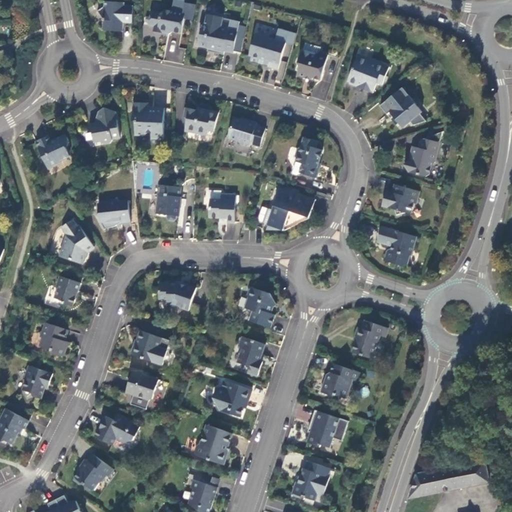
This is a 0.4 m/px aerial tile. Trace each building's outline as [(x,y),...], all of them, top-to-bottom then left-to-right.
[(125,3),(105,2),(105,7),(98,11),(104,20),(103,31),(116,32),(117,29),(123,29),(124,23),(133,24),(134,6),(125,6),(125,3)] [(182,34),(186,14),(176,12),(166,10),(161,13),(152,11),(149,25),(154,27),(154,32),(162,33),(166,31),(169,35),(173,32),(182,34)] [(224,18),(207,15),(205,24),(201,24),(198,35),(200,35),(198,46),(209,48),(208,50),(215,51),(214,53),(224,55),(225,51),(234,53),(240,22),(231,20),(229,29),(222,28),(224,19),(224,18)] [(224,19),(222,28),(229,29),(231,20),(224,19)] [(286,43),(256,34),(250,56),(270,62),(269,67),(279,70),(286,43)] [(314,56),(302,52),(299,64),(300,67),(298,76),(313,80),(313,78),(321,80),(329,55),(319,53),(314,56)] [(390,67),(358,55),(348,82),(361,87),(361,89),(372,93),(373,91),(374,92),(377,83),(383,85),(390,67)] [(394,117),(402,126),(410,120),(413,124),(425,120),(419,112),(416,108),(418,106),(402,86),(379,105),(387,113),(389,111),(391,109),(396,115),(394,117)] [(149,104),(134,103),(133,122),(136,122),(136,136),(145,136),(148,134),(152,134),(151,139),(164,140),(165,108),(153,108),(153,110),(148,110),(149,104)] [(93,133),(94,143),(101,142),(101,143),(104,145),(110,144),(113,141),(112,140),(120,139),(116,112),(105,108),(99,112),(96,119),(99,120),(98,124),(97,123),(89,125),(90,131),(93,133)] [(202,111),(186,108),(184,118),(188,118),(185,131),(208,136),(208,131),(214,132),(219,113),(202,109),(202,111)] [(247,122),(234,118),(228,138),(240,142),(241,145),(248,147),(251,145),(251,144),(261,147),(266,128),(257,125),(257,123),(247,120),(247,122)] [(49,136),(36,142),(48,169),(62,163),(61,161),(70,157),(66,148),(68,147),(69,143),(66,135),(56,140),(57,141),(52,143),(51,142),(49,136)] [(317,142),(304,138),(301,147),(298,149),(296,157),(297,160),(297,162),(303,164),(300,173),(317,179),(320,169),(317,168),(323,150),(315,148),(317,142)] [(440,143),(425,139),(420,141),(419,148),(413,147),(410,156),(413,157),(412,161),(404,165),(409,173),(426,177),(430,175),(432,164),(435,162),(440,143)] [(157,195),(159,196),(157,214),(167,215),(167,219),(169,221),(174,222),(177,220),(177,216),(179,217),(180,205),(179,205),(181,188),(159,185),(157,195)] [(389,196),(386,195),(382,206),(395,210),(397,216),(406,213),(411,215),(414,204),(417,204),(420,192),(395,185),(392,193),(392,194),(389,196)] [(306,208),(310,198),(281,188),(266,230),(285,231),(306,221),(307,218),(310,219),(313,210),(306,208)] [(221,222),(235,223),(237,195),(222,194),(221,200),(210,200),(210,217),(221,218),(221,222)] [(108,203),(98,204),(99,214),(97,215),(104,229),(106,229),(111,228),(112,228),(113,227),(114,227),(116,226),(117,225),(115,222),(121,221),(121,225),(131,224),(129,201),(119,202),(117,198),(108,203)] [(316,200),(310,198),(306,208),(313,210),(316,200)] [(95,247),(80,226),(78,227),(73,220),(62,228),(67,236),(60,257),(83,264),(87,253),(95,247)] [(417,237),(382,227),(378,242),(392,247),(392,250),(390,249),(387,251),(385,259),(387,262),(405,267),(408,265),(411,255),(412,256),(417,237)] [(81,283),(60,276),(56,288),(58,288),(55,298),(63,301),(63,303),(73,307),(81,283)] [(177,284),(160,284),(160,299),(168,299),(168,305),(169,305),(171,307),(177,308),(180,306),(181,308),(189,311),(197,288),(186,285),(185,287),(177,285),(177,284)] [(253,288),(250,289),(247,296),(249,300),(246,309),(252,311),(249,321),(271,328),(276,315),(271,314),(273,308),(277,306),(271,294),(253,288)] [(389,329),(365,321),(362,329),(359,328),(356,337),(358,338),(353,353),(371,359),(376,344),(379,342),(381,336),(386,338),(389,329)] [(68,330),(46,323),(41,337),(44,338),(41,347),(53,351),(52,354),(62,357),(65,356),(67,351),(65,348),(67,342),(64,341),(68,330)] [(163,338),(141,331),(136,345),(135,344),(132,352),(134,355),(155,362),(163,338)] [(266,345),(242,337),(239,346),(241,349),(243,350),(238,363),(248,367),(249,369),(248,373),(258,376),(263,362),(260,361),(266,345)] [(356,379),(358,372),(334,364),(328,379),(326,379),(321,393),(334,397),(336,396),(347,399),(353,381),(356,379)] [(34,397),(42,399),(47,383),(50,384),(53,374),(29,366),(29,367),(26,369),(24,375),(25,378),(21,390),(33,394),(34,397)] [(134,395),(131,405),(147,410),(150,400),(153,399),(159,380),(133,371),(126,393),(134,395)] [(356,379),(353,381),(360,383),(363,374),(358,372),(356,379)] [(213,398),(220,410),(241,418),(246,402),(248,403),(252,390),(225,381),(222,390),(217,389),(213,398)] [(25,429),(29,421),(6,409),(0,420),(0,422),(1,425),(0,426),(0,440),(2,442),(6,441),(13,445),(22,428),(25,429)] [(349,422),(315,410),(308,432),(311,433),(307,443),(321,447),(321,445),(330,448),(333,439),(343,442),(349,422)] [(106,416),(96,437),(112,445),(116,438),(125,443),(133,440),(140,427),(133,424),(134,423),(126,419),(126,420),(121,417),(118,423),(106,416)] [(227,451),(232,434),(208,425),(201,444),(197,446),(195,452),(197,456),(224,465),(228,452),(227,451)] [(114,470),(94,455),(89,462),(86,460),(80,467),(82,469),(74,480),(81,485),(84,485),(93,491),(99,482),(103,482),(107,476),(109,477),(114,470)] [(490,482),(486,460),(417,474),(410,500),(490,482)] [(331,469),(308,461),(305,469),(304,469),(299,483),(296,482),(292,495),(302,498),(302,499),(305,500),(306,498),(315,501),(318,494),(324,496),(330,477),(328,477),(331,469)] [(218,479),(192,470),(189,478),(194,480),(191,488),(194,489),(189,504),(199,511),(207,511),(209,509),(211,510),(216,495),(213,494),(218,479)] [(35,511),(34,511),(31,511),(81,511),(76,501),(69,505),(65,496),(48,504),(52,511),(51,511),(35,511)]
